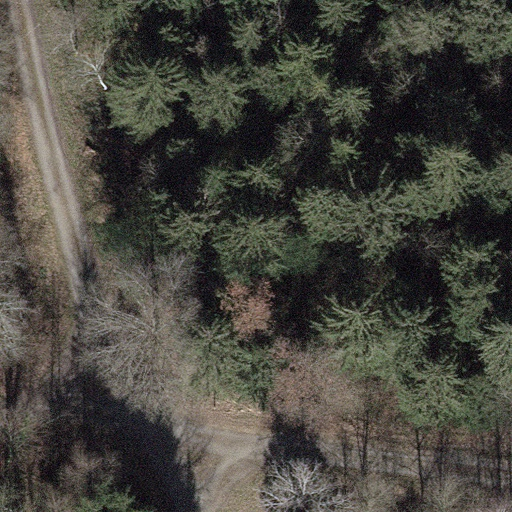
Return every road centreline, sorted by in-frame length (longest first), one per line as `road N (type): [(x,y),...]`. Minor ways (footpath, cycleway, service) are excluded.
road 1 (track): [(181,511),(68,258),(12,0)]
road 2 (track): [(0,403),(129,405),(255,450),(511,475)]
